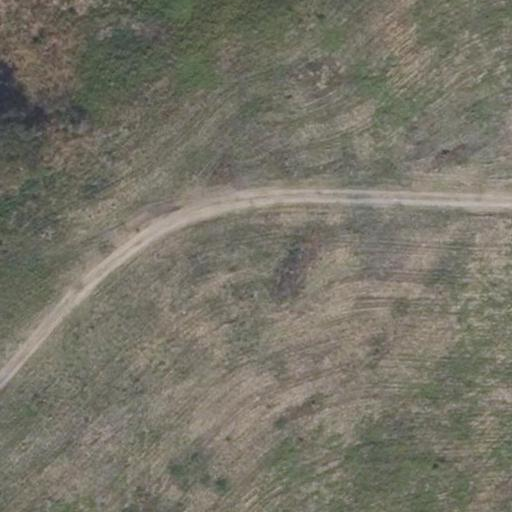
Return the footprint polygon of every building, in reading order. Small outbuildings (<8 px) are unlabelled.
[(159,125),(180,136),(192,113),(171,103),(159,125)] [(222,114),(203,135),(236,165),(255,144),(222,114)] [(0,229),(0,253),(5,261),(75,217),(82,228),(92,222),(71,189),(45,205),(43,202),(0,229)] [(200,254),(215,284),(245,268),(230,239),(200,254)] [(171,251),(144,266),(165,305),(192,290),(171,251)] [(0,336),(36,305),(0,264),(0,336)] [(284,272),(290,299),(320,292),(314,265),(284,272)] [(274,281),(251,296),(258,307),(281,292),(274,281)] [(104,354),(147,309),(125,288),(82,333),(104,354)] [(367,307),(379,325),(402,310),(391,292),(367,307)] [(375,322),(325,342),(339,376),(367,364),(364,356),(385,347),(375,322)] [(36,475),(6,497),(17,511),(39,511),(55,501),(36,475)]
